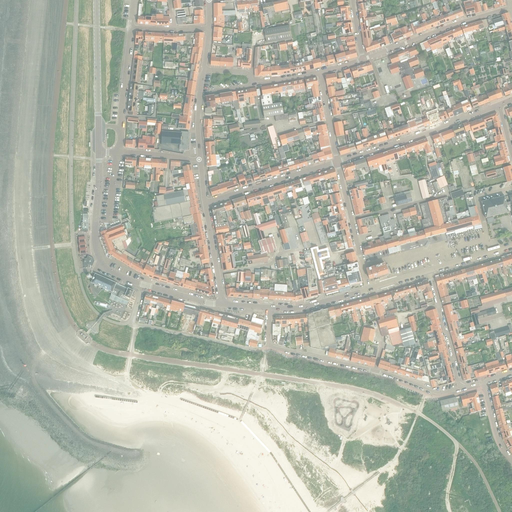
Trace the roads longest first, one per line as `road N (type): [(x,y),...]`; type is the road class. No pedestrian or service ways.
road 1 (secondary): [(222,304),(104,268),(94,243),(98,152)]
road 2 (residential): [(269,308),(272,347),(439,393),(460,388)]
road 3 (residential): [(337,162),(499,104)]
road 4 (residential): [(363,60),(511,7)]
road 5 (residential): [(205,203),(337,162)]
road 6 (residential): [(367,289),(337,162)]
road 7 (secondary): [(98,125),(96,0)]
road 8 (residential): [(460,388),(429,270)]
